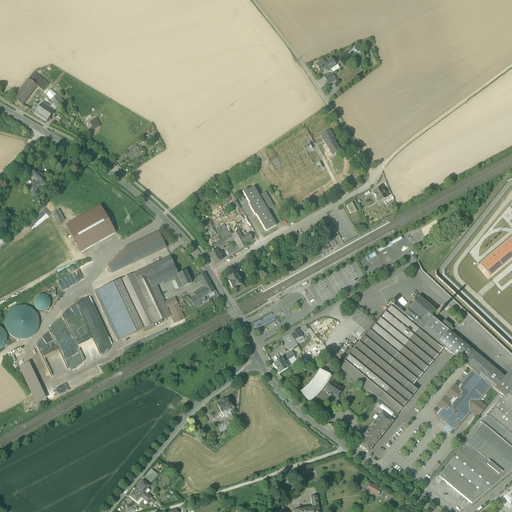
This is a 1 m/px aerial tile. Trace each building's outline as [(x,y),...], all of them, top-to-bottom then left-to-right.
[(365,58),(366,61),(371,59),(367,51),(363,53),(365,58)] [(329,70),(331,69),(336,66),(334,62),(333,61),(333,62),(330,58),(324,63),(323,60),(315,65),(320,72),(327,67),(329,70)] [(34,72),(32,75),(47,87),(49,85),(34,72)] [(32,75),(28,79),(37,86),(43,92),(46,88),(47,88),(47,87),(32,75)] [(22,105),(37,86),(28,79),(13,98),(22,105)] [(51,99),(56,96),(50,90),(50,91),(47,94),(51,99)] [(54,104),(57,108),(62,105),(58,99),(60,98),(58,95),(56,96),(51,99),(54,104)] [(46,122),(54,111),(53,110),(49,107),(48,106),(43,102),(34,113),(38,116),(46,122)] [(321,135),(332,155),(339,151),(333,139),(334,138),(330,130),(321,135)] [(127,158),(128,159),(135,153),(137,151),(140,148),(136,145),(137,143),(137,142),(138,142),(136,140),(131,145),(133,147),(125,155),(127,158)] [(15,167),(20,171),(24,167),(19,162),(15,167)] [(25,171),(30,175),(36,169),(31,165),(25,171)] [(45,184),(44,182),(46,180),(36,169),(30,175),(32,178),(34,176),(36,179),(36,180),(36,181),(35,183),(29,189),(33,193),(34,192),(41,186),(43,186),(45,184)] [(242,192),(249,204),(251,207),(256,215),(266,232),(276,226),(267,210),(259,196),(253,187),(247,191),(246,189),(242,192)] [(373,192),(378,202),(387,198),(386,197),(389,196),(387,192),(386,192),(385,190),(383,191),(381,188),(373,192)] [(265,192),(259,196),(267,210),(274,206),(265,192)] [(346,206),(351,214),(356,211),(352,203),(346,206)] [(100,206),(65,225),(80,252),(115,233),(100,206)] [(223,247),(234,240),(231,235),(229,231),(228,232),(224,225),(218,228),(224,239),(214,245),(216,250),(217,252),(224,248),(223,247)] [(247,246),(246,245),(241,237),(238,231),(232,235),(231,235),(234,240),(236,243),(240,250),(247,246)] [(158,233),(126,248),(132,261),(165,246),(158,233)] [(248,233),(241,237),(246,245),(253,241),(248,233)] [(401,238),(379,251),(380,253),(402,240),(401,238)] [(511,238),(478,267),(488,278),(511,258),(511,238)] [(229,257),(240,250),(236,243),(233,245),(234,247),(226,251),(229,257)] [(165,246),(132,261),(133,264),(166,248),(165,246)] [(132,261),(126,248),(120,251),(107,267),(111,274),(133,264),(132,261)] [(218,254),(217,252),(216,250),(208,255),(214,265),(222,260),(220,257),(222,256),(220,253),(218,254)] [(0,290),(12,285),(13,289),(75,261),(73,256),(28,277),(27,275),(36,271),(34,268),(0,283),(0,290)] [(170,317),(167,309),(166,309),(164,303),(160,305),(151,286),(161,281),(162,283),(173,278),(173,277),(177,275),(178,275),(170,257),(120,281),(143,329),(154,324),(170,317)] [(76,271),(56,280),(61,290),(80,282),(76,274),(77,274),(76,271)] [(177,275),(183,288),(191,284),(185,271),(178,275),(177,275)] [(228,282),(232,290),(240,285),(238,281),(240,280),(236,274),(234,275),(228,279),(229,281),(228,282)] [(179,290),(183,288),(177,275),(173,277),(173,278),(174,280),(178,289),(179,290)] [(200,281),(203,286),(209,282),(206,277),(200,281)] [(120,281),(95,292),(118,341),(143,329),(120,281)] [(156,285),(162,283),(161,281),(151,286),(160,305),(164,303),(156,285)] [(214,292),(209,282),(203,286),(204,288),(194,293),(196,296),(198,301),(204,297),(208,295),(213,292),(214,292)] [(49,306),(50,304),(49,301),(48,299),(46,297),(43,296),(41,296),(38,296),(36,298),(35,300),(34,303),(34,306),(36,308),(38,310),(40,311),(43,311),(46,310),(48,309),(49,306)] [(196,308),(201,305),(200,305),(198,301),(196,296),(190,299),(196,308)] [(430,316),(435,310),(424,301),(418,296),(404,314),(445,348),(456,357),(472,370),(478,376),(488,364),(450,332),(452,329),(443,321),(441,325),(430,316)] [(164,303),(166,309),(167,309),(178,304),(175,298),(164,303)] [(427,299),(424,301),(435,310),(437,308),(427,299)] [(380,400),(397,414),(417,390),(412,386),(428,367),(443,349),(445,348),(404,314),(393,305),(392,305),(391,306),(390,305),(374,323),(368,331),(396,355),(387,365),(377,378),(389,388),(380,400)] [(5,323),(6,329),(10,335),(15,339),(22,340),(28,339),(34,335),(38,329),(39,323),(38,316),(34,311),(28,307),(22,306),(15,307),(10,311),(6,316),(5,323)] [(348,315),(366,329),(368,331),(374,323),(354,307),(348,315)] [(173,318),(176,317),(172,308),(167,310),(169,314),(172,319),(173,318)] [(173,318),(172,319),(174,324),(185,319),(182,314),(180,316),(176,317),(173,318)] [(356,334),(360,337),(366,329),(348,315),(347,316),(361,328),(356,334)] [(154,324),(143,329),(144,333),(155,328),(154,324)] [(347,356),(368,331),(366,329),(360,337),(351,348),(345,354),(347,356)] [(290,334),(297,344),(305,340),(298,330),(290,334)] [(355,380),(380,400),(389,388),(377,378),(387,365),(396,355),(368,331),(347,356),(339,366),(339,367),(343,370),(351,376),(355,380)] [(283,338),(290,350),(298,345),(297,344),(290,334),(283,338)] [(282,359),(284,363),(285,362),(294,357),(294,356),(292,353),(282,359)] [(295,358),(299,363),(304,360),(301,355),(295,358)] [(286,365),(287,368),(297,362),(294,357),(285,362),(287,365),(286,365)] [(287,368),(286,365),(284,363),(282,359),(273,365),(279,374),(288,369),(287,368)] [(311,367),(306,359),(304,360),(299,363),(304,372),(311,367)] [(46,399),(29,362),(25,364),(42,400),(46,399)] [(25,364),(19,367),(36,403),(42,400),(25,364)] [(504,377),(488,364),(478,376),(491,386),(495,389),(504,377)] [(100,367),(75,378),(78,383),(102,373),(100,367)] [(341,372),(349,379),(351,376),(343,370),(341,372)] [(449,426),(455,431),(471,411),(478,416),(486,407),(479,401),(485,394),(491,386),(478,376),(472,370),(465,378),(458,387),(440,409),(437,413),(450,424),(449,426)] [(306,399),(307,401),(311,398),(314,395),(316,396),(319,392),(318,391),(322,387),(325,382),(328,376),(319,371),(316,376),(313,381),(310,384),(310,383),(307,387),(304,390),(301,392),(302,394),(302,395),(305,399),(306,399)] [(511,386),(511,383),(504,377),(495,389),(500,394),(504,397),(511,386)] [(333,396),(337,398),(342,390),(330,383),(328,387),(326,391),(327,392),(326,393),(328,394),(333,397),(333,396)] [(437,406),(440,409),(458,387),(455,384),(437,406)] [(511,386),(504,397),(488,416),(511,435),(511,386)] [(230,412),(232,416),(235,414),(237,413),(232,405),(231,406),(227,399),(224,401),(223,399),(219,401),(220,403),(217,405),(222,414),(229,410),(230,412)] [(398,415),(397,414),(380,400),(374,408),(381,413),(374,422),(374,421),(369,428),(361,438),(363,439),(358,446),(368,453),(374,445),(392,422),(398,415)] [(505,476),(511,470),(511,435),(488,416),(466,443),(505,476)] [(472,504),(505,476),(466,443),(438,477),(472,504)] [(151,469),(144,477),(151,483),(158,475),(151,469)] [(142,481),(136,489),(149,500),(151,498),(152,498),(147,494),(147,495),(144,492),(147,489),(149,487),(142,481)] [(361,486),(378,496),(381,490),(364,481),(361,486)] [(147,503),(149,500),(136,489),(129,497),(136,502),(141,497),(143,499),(147,503)] [(294,511),(293,511),(319,511),(317,496),(310,497),(312,508),(308,509),(307,507),(304,508),(304,509),(294,511)]
